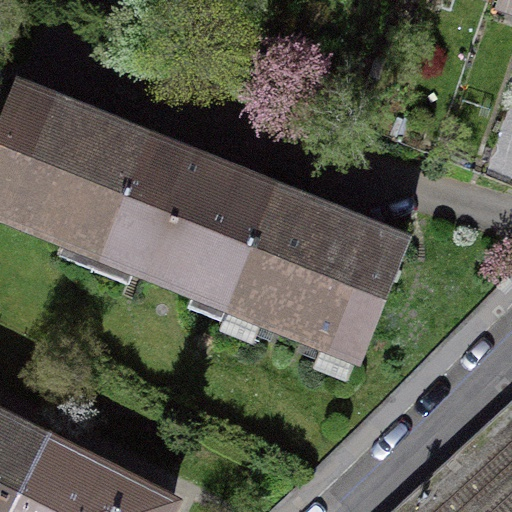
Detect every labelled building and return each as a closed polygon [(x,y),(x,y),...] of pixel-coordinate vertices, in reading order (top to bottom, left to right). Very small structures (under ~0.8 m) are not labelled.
[(0,128),(0,218),(99,258),(146,140),(81,114),(16,88),(0,128)] [(219,169),(146,140),(99,258),(227,309),(274,191),(219,169)] [(274,191),(227,309),(357,361),(404,244),(357,225),(274,191)] [(0,421),(0,511),(10,511),(45,444),(0,421)] [(66,456),(45,444),(10,511),(166,511),(170,504),(126,482),(68,453),(66,456)]
